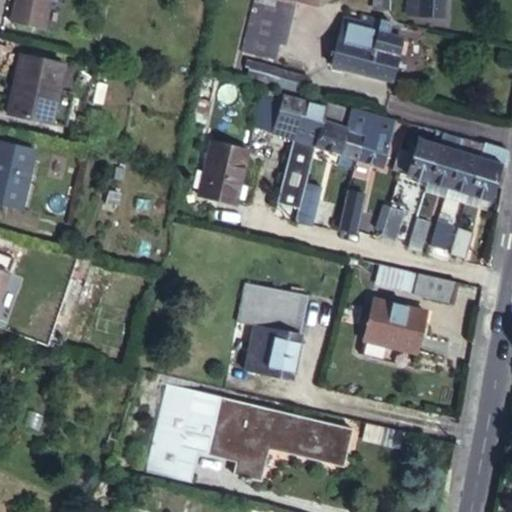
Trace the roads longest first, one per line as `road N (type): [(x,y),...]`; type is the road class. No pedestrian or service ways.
road 1 (unknown): [(511,280),(235,217)]
road 2 (tertiary): [(511,289),(470,511)]
road 3 (unknown): [(511,133),(325,78)]
road 4 (unknown): [(486,430),(301,395)]
